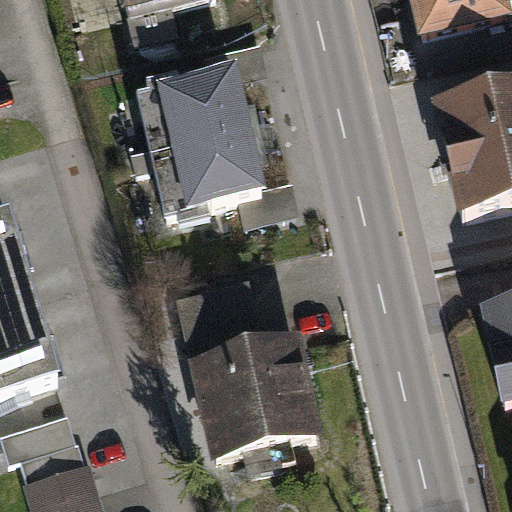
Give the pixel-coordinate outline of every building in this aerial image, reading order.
[(218,0),(112,0),(121,42),(223,22),(218,0)] [(511,0),(411,0),(424,55),(506,36),(502,20),(511,17),(511,0)] [(236,83),(144,103),(158,166),(250,146),(236,83)] [(511,112),(438,130),(464,239),(511,227),(511,112)] [(250,146),(158,166),(171,229),(264,209),(250,146)] [(11,223),(0,226),(0,317),(36,307),(11,223)] [(181,316),(192,374),(267,360),(256,302),(181,316)] [(36,307),(0,317),(0,409),(61,391),(36,307)] [(511,317),(483,324),(503,420),(511,417),(511,317)] [(267,360),(192,374),(212,474),(318,454),(299,354),(267,360)] [(105,511),(103,503),(72,511),(105,511)]
